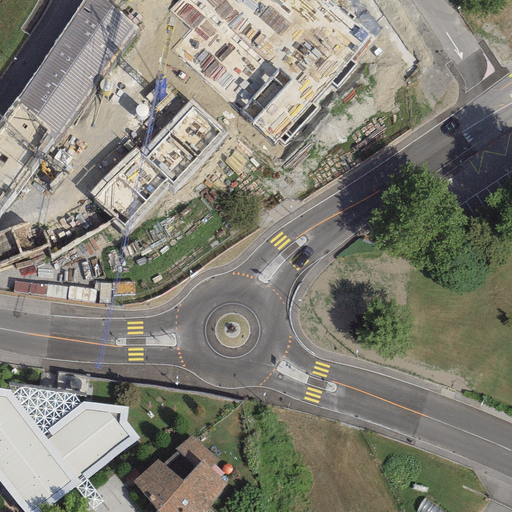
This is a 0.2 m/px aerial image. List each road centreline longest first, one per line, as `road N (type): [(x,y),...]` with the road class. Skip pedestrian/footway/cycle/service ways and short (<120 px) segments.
road 1 (secondary): [(259,301),(291,253),(508,109)]
road 2 (secondary): [(265,362),(511,455)]
road 3 (secondary): [(0,329),(192,348)]
road 4 (residential): [(433,0),(508,109)]
road 5 (residential): [(0,106),(71,0)]
